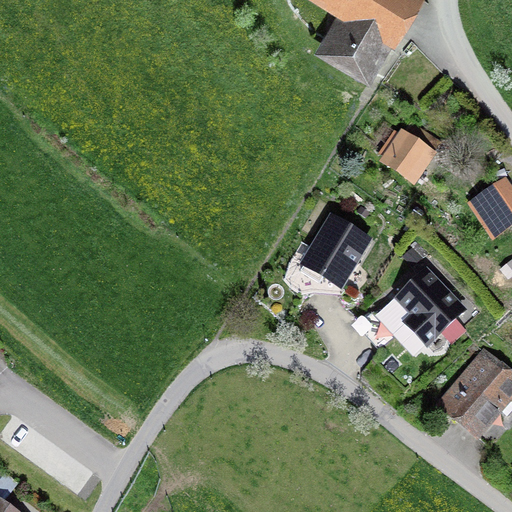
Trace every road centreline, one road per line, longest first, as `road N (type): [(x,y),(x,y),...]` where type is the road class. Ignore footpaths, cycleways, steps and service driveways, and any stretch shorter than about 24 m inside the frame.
road 1 (residential): [(125,472),(200,372),(235,353),(269,352),(331,379),(511,511)]
road 2 (residential): [(511,130),(447,34),(446,0)]
road 3 (residential): [(125,472),(12,396),(0,398)]
